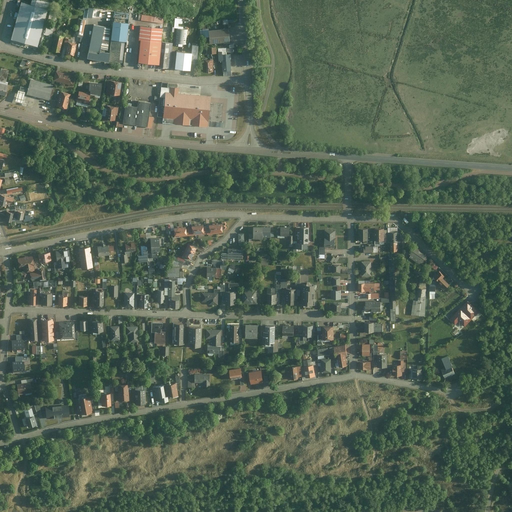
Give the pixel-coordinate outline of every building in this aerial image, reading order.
[(19,5),(9,39),(29,45),(31,39),(38,41),(44,21),(35,18),(38,11),(19,5)] [(77,33),(85,34),(87,16),(98,18),(99,8),(79,6),(79,9),(85,10),(84,18),(79,18),(77,33)] [(139,13),(139,19),(154,21),(155,15),(139,13)] [(113,15),(112,25),(126,27),(128,17),(113,15)] [(54,25),(46,23),(43,35),(51,37),(54,25)] [(112,25),(111,25),(110,29),(112,30),(110,42),(122,43),(124,45),(126,27),(112,25)] [(102,28),(90,26),(84,57),(85,57),(85,61),(99,64),(99,61),(102,62),(102,64),(104,64),(104,62),(107,63),(107,65),(118,67),(122,43),(110,42),(112,30),(110,29),(102,28)] [(162,28),(139,26),(138,40),(160,42),(161,42),(162,28)] [(187,29),(176,28),(176,42),(186,43),(186,37),(188,38),(189,31),(187,31),(187,29)] [(228,29),(207,30),(208,44),(229,43),(228,29)] [(63,36),(54,34),(51,50),(60,52),(63,36)] [(68,41),(72,42),(73,39),(65,37),(63,46),(67,47),(68,41)] [(160,42),(138,40),(135,66),(142,66),(142,64),(148,65),(157,66),(160,42)] [(72,42),(68,41),(67,47),(65,53),(74,55),(77,43),(72,42)] [(161,42),(160,42),(157,66),(167,67),(170,43),(161,42)] [(191,53),(176,52),(175,69),(189,71),(191,53)] [(230,54),(221,54),(221,61),(222,71),(230,71),(230,54)] [(212,60),(201,60),(202,73),(213,72),(212,60)] [(0,69),(0,81),(5,83),(8,71),(0,69)] [(75,77),(55,72),(53,81),(72,86),(75,77)] [(53,86),(30,80),(27,89),(26,95),(49,101),(53,86)] [(120,96),(121,83),(110,82),(109,85),(107,85),(106,94),(120,96)] [(101,85),(88,83),(86,94),(88,95),(100,96),(101,85)] [(178,94),(178,89),(170,88),(169,94),(164,93),(162,117),(162,118),(173,119),(173,124),(207,127),(210,97),(200,96),(178,94)] [(69,94),(60,92),(56,108),(65,110),(69,94)] [(23,105),(26,95),(19,93),(17,93),(15,103),(23,105)] [(86,94),(78,93),(76,103),(87,105),(88,95),(86,94)] [(122,118),(122,124),(114,122),(114,127),(121,128),(122,124),(146,128),(148,116),(150,104),(137,102),(136,107),(121,105),(119,118),(122,118)] [(102,117),(101,122),(107,123),(108,121),(114,122),(115,116),(116,116),(118,107),(114,106),(113,108),(106,106),(105,109),(102,109),(101,117),(102,117)] [(155,117),(148,116),(146,128),(153,129),(155,117)] [(0,195),(0,205),(5,206),(5,204),(10,205),(12,198),(0,195)] [(14,214),(6,212),(4,221),(12,223),(13,218),(23,220),(24,213),(15,211),(14,214)] [(213,224),(209,224),(209,227),(210,233),(222,231),(222,229),(221,223),(217,224),(213,224)] [(203,226),(203,225),(199,225),(195,226),(191,226),(191,228),(191,233),(204,232),(203,226)] [(174,235),(186,234),(185,228),(185,227),(181,227),(177,228),(173,228),(174,230),(174,235)] [(300,242),(296,242),(296,248),(298,248),(308,248),(308,227),(300,227),(300,242)] [(270,233),(270,228),(253,228),(253,238),(270,238),(270,233)] [(389,235),(389,242),(389,244),(397,244),(397,238),(396,229),(389,229),(389,235)] [(335,246),(335,230),(325,230),(324,246),(335,246)] [(358,242),(367,242),(367,230),(358,230),(358,242)] [(383,231),(374,231),(374,241),(380,241),(383,241),(383,236),(383,231)] [(151,249),(159,249),(159,245),(159,238),(156,238),(150,238),(151,249)] [(135,250),(134,242),(125,243),(125,250),(130,250),(130,251),(135,250)] [(109,252),(108,245),(105,245),(105,243),(101,244),(101,246),(97,247),(98,253),(98,255),(109,254),(109,252)] [(188,257),(191,259),(196,248),(191,246),(189,244),(183,255),(188,257)] [(147,255),(146,245),(141,246),(142,255),(137,255),(138,261),(147,261),(147,255)] [(93,267),(90,246),(78,248),(81,268),(93,267)] [(421,264),(425,259),(412,249),(408,254),(410,256),(408,259),(418,266),(419,263),(421,264)] [(58,267),(65,267),(65,260),(70,260),(70,255),(68,255),(68,250),(56,251),(58,267)] [(243,258),(243,250),(228,250),(228,254),(222,254),(222,258),(243,258)] [(39,262),(51,260),(50,252),(38,254),(39,262)] [(267,252),(259,252),(259,257),(261,257),(261,263),(267,263),(267,252)] [(183,264),(185,259),(180,257),(173,253),(171,258),(183,264)] [(34,269),(32,256),(28,257),(28,256),(25,256),(25,257),(18,259),(20,267),(24,267),(25,271),(34,269)] [(361,263),(361,276),(370,276),(370,263),(361,263)] [(167,276),(179,276),(179,267),(167,267),(167,276)] [(216,268),(216,267),(207,267),(206,276),(216,276),(216,268)] [(44,280),(43,272),(37,273),(37,274),(29,275),(30,281),(38,279),(38,281),(44,280)] [(445,292),(450,286),(443,280),(445,278),(439,273),(434,279),(441,285),(439,286),(445,292)] [(235,292),(239,292),(239,283),(229,283),(229,292),(235,292)] [(316,292),(316,287),(312,287),(312,285),(305,285),(305,287),(303,287),(303,307),(316,307),(316,301),(314,301),(314,292),(316,292)] [(256,302),(256,289),(243,289),(243,302),(256,302)] [(410,315),(424,316),(427,290),(416,289),(415,301),(412,301),(410,315)] [(341,299),(341,290),(331,290),(331,299),(341,299)] [(95,305),(102,306),(102,301),(103,301),(103,298),(102,298),(102,291),(94,291),(93,301),(95,301),(95,305)] [(284,305),(294,305),(294,298),(294,291),(291,291),(285,291),(284,305)] [(134,292),(124,292),(124,307),(134,307),(134,292)] [(226,292),(226,305),(235,304),(235,292),(229,292),(226,292)] [(42,303),(50,303),(50,296),(52,296),(52,293),(43,293),(42,303)] [(201,293),(201,300),(208,300),(208,303),(217,303),(217,296),(217,293),(214,293),(201,293)] [(148,294),(137,294),(137,299),(139,299),(138,305),(140,305),(140,307),(148,307),(148,301),(150,301),(150,297),(148,297),(148,294)] [(59,305),(67,305),(67,296),(62,296),(59,296),(59,305)] [(79,305),(87,305),(87,297),(79,297),(79,305)] [(478,312),(467,302),(449,321),(454,326),(457,322),(463,327),(478,312)] [(30,340),(38,340),(37,318),(29,319),(30,340)] [(43,340),(54,340),(53,319),(42,319),(43,340)] [(74,323),(74,321),(59,322),(59,329),(59,332),(60,339),(75,338),(75,332),(74,329),(74,323)] [(93,332),(103,331),(102,321),(92,321),(93,332)] [(165,342),(166,329),(162,329),(162,322),(151,322),(151,342),(165,342)] [(182,323),(174,323),(173,343),(183,343),(183,323),(182,323)] [(366,332),(374,332),(373,324),(373,323),(364,323),(364,332),(366,332)] [(237,337),(238,324),(230,324),(230,340),(237,340),(237,337)] [(258,338),(258,324),(246,324),(246,337),(258,338)] [(373,324),(374,332),(382,331),(382,326),(380,326),(380,324),(373,324)] [(119,340),(119,325),(110,326),(111,340),(119,340)] [(275,339),(275,325),(265,325),(265,330),(263,330),(263,335),(265,335),(265,344),(268,344),(268,338),(273,339),(275,339)] [(312,327),(312,326),(304,325),(304,335),(309,335),(312,335),(312,331),(314,331),(314,327),(312,327)] [(137,341),(137,326),(126,326),(126,334),(130,334),(130,341),(137,341)] [(200,345),(201,326),(190,326),(189,345),(200,345)] [(283,335),(288,336),(293,336),(294,327),(283,326),(283,335)] [(334,338),(333,326),(322,327),(323,334),(323,338),(334,338)] [(211,345),(219,346),(220,335),(220,330),(207,329),(206,337),(211,337),(211,345)] [(336,356),(338,355),(344,354),(347,354),(345,345),(335,347),(336,356)] [(330,354),(329,348),(318,350),(318,356),(323,355),(330,354)] [(376,366),(385,366),(385,355),(376,355),(376,360),(376,366)] [(445,378),(455,374),(448,357),(441,360),(444,369),(441,370),(445,378)] [(321,371),(330,371),(330,360),(321,360),(321,371)] [(24,370),(24,361),(12,361),(12,370),(12,371),(24,370)] [(392,375),(401,376),(401,372),(404,372),(404,368),(402,368),(402,361),(398,361),(398,365),(392,365),(392,375)] [(306,378),(315,376),(312,365),(304,367),(306,378)] [(423,368),(421,368),(421,365),(417,365),(417,368),(412,368),(412,378),(423,379),(423,368)] [(296,379),(297,379),(296,367),(288,367),(288,372),(287,372),(287,375),(290,375),(290,380),(296,379)] [(240,379),(239,371),(228,373),(229,380),(240,379)] [(262,382),(260,374),(249,376),(250,384),(262,382)] [(207,385),(207,377),(193,377),(193,382),(193,385),(201,385),(201,388),(206,388),(207,385)] [(128,401),(127,384),(118,385),(119,390),(119,401),(128,401)] [(17,395),(30,393),(28,385),(20,387),(16,387),(17,395)] [(166,398),(177,398),(174,385),(164,387),(165,396),(166,398)] [(158,393),(158,397),(165,396),(164,387),(157,388),(158,393)] [(145,392),(144,392),(144,390),(135,390),(136,404),(146,404),(145,392)] [(111,405),(110,395),(100,395),(100,402),(100,405),(111,405)] [(166,398),(165,396),(158,397),(158,398),(160,404),(166,403),(166,398)] [(90,413),(89,406),(87,399),(77,401),(78,407),(76,407),(77,412),(79,412),(80,415),(90,413)] [(44,421),(67,419),(66,408),(43,410),(44,421)] [(25,421),(32,419),(30,411),(24,413),(24,415),(21,416),(22,421),(25,420),(25,421)] [(27,429),(35,427),(32,419),(25,421),(27,429)]
